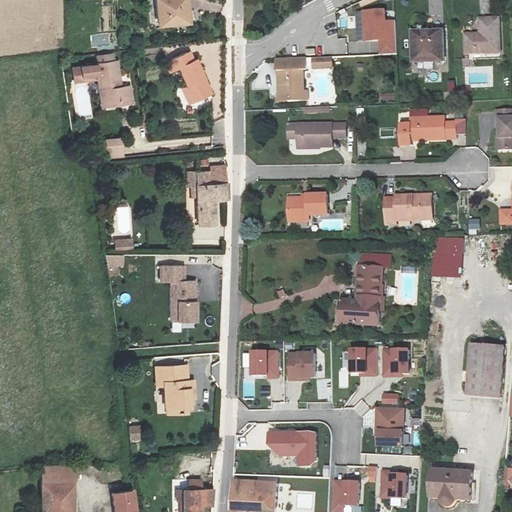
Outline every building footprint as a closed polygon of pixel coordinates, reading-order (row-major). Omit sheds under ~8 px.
[(186,0),(155,0),(158,27),(190,23),(186,0)] [(400,56),(398,22),(390,23),(389,11),(357,13),(358,44),(381,43),(381,57),(400,56)] [(503,20),(485,20),(485,35),(469,35),(470,54),(504,53),(503,20)] [(445,28),(416,29),(417,63),(447,62),(445,28)] [(196,59),(191,61),(187,53),(167,62),(170,70),(178,67),(187,87),(180,90),(188,105),(211,94),(196,59)] [(82,77),(97,75),(102,108),(133,102),(131,87),(123,87),(118,62),(95,65),(81,67),(82,77)] [(303,70),(281,70),(282,94),(303,94),(303,70)] [(448,83),(450,94),(458,93),(456,81),(448,83)] [(511,110),(497,110),(497,119),(501,120),(501,129),(501,139),(498,139),(499,152),(511,151),(511,110)] [(427,119),(410,120),(411,126),(400,127),(401,147),(411,147),(411,139),(427,139),(427,141),(444,141),(444,122),(428,122),(427,119)] [(330,126),(296,127),(297,151),(331,149),(330,126)] [(396,138),(395,130),(382,131),(382,139),(396,138)] [(105,159),(124,158),(123,139),(104,140),(105,159)] [(214,200),(227,199),(225,169),(225,165),(210,167),(211,172),(196,173),(197,225),(214,224),(214,200)] [(283,218),(302,219),(302,216),(323,216),(323,195),(303,194),(303,199),(298,198),(283,197),(283,218)] [(383,225),(393,225),(393,222),(408,222),(408,225),(429,225),(429,204),(412,204),(412,200),(393,200),(393,203),(383,203),(383,225)] [(511,213),(501,214),(501,227),(511,227),(511,213)] [(435,237),(435,254),(452,254),(453,238),(435,237)] [(114,239),(115,251),(133,250),(133,238),(114,239)] [(106,255),(106,267),(124,267),(124,255),(106,255)] [(184,264),(157,264),(158,282),(169,282),(169,321),(196,321),(195,279),(184,279),(184,264)] [(350,305),(349,329),(378,330),(380,308),(383,308),(385,288),(383,288),(384,273),(365,272),(363,306),(350,305)] [(349,329),(350,305),(343,304),(341,328),(349,329)] [(501,349),(469,346),(464,398),(497,402),(501,349)] [(378,378),(378,348),(351,349),(352,374),(361,374),(360,378),(378,378)] [(411,349),(384,349),(384,379),(411,379),(411,349)] [(280,380),(279,351),(251,351),(251,376),(268,376),(268,380),(280,380)] [(315,352),(289,353),(289,382),(311,382),(311,379),(316,379),(315,352)] [(185,367),(154,367),(154,378),(162,378),(162,386),(163,409),(164,409),(178,408),(186,408),(186,396),(191,396),(191,382),(185,382),(185,367)] [(382,404),(398,404),(398,393),(382,393),(382,404)] [(406,408),(377,407),(376,449),(404,449),(406,408)] [(129,441),(142,441),(141,425),(128,426),(129,441)] [(309,466),(317,459),(316,432),(268,433),(269,444),(279,455),(298,455),(298,466),(309,466)] [(40,481),(72,482),(79,464),(79,456),(62,456),(62,465),(41,465),(40,481)] [(236,463),(230,463),(228,511),(272,511),(275,484),(239,482),(240,467),(236,467),(236,463)] [(377,483),(377,467),(367,467),(367,483),(377,483)] [(391,470),(383,470),(381,500),(390,500),(391,498),(406,499),(407,474),(391,473),(391,470)] [(110,484),(120,483),(119,474),(98,474),(99,483),(110,484)] [(472,479),(429,476),(426,502),(438,503),(437,508),(438,509),(440,511),(446,511),(448,511),(449,510),(450,508),(450,505),(469,507),(472,479)] [(359,507),(361,482),(334,480),(331,511),(344,511),(345,506),(359,507)] [(72,511),(72,482),(40,481),(40,511),(72,511)] [(111,491),(133,488),(132,481),(120,483),(110,484),(111,491)] [(188,481),(187,489),(202,489),(202,481),(188,481)] [(134,511),(133,488),(111,491),(114,511),(134,511)] [(217,489),(202,489),(187,489),(182,489),(182,501),(182,511),(199,511),(199,505),(217,504),(217,489)] [(295,509),(312,511),(314,495),(297,493),(295,509)]
